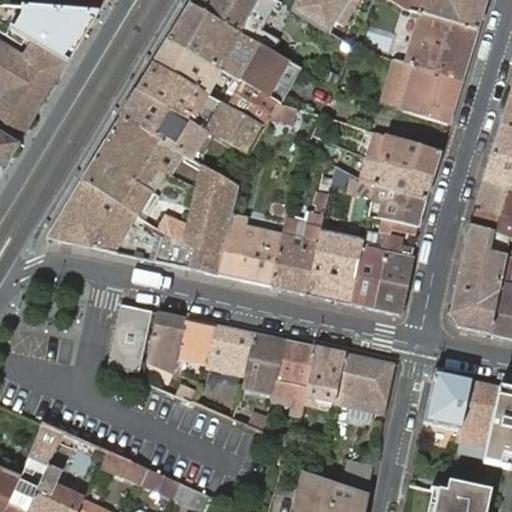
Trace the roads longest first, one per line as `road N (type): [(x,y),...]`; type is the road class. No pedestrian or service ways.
road 1 (secondary): [(0,302),(18,276),(68,263),(419,338)]
road 2 (residential): [(419,338),(448,204),(511,2)]
road 3 (secondary): [(128,0),(0,208)]
road 4 (residential): [(381,511),(419,338)]
